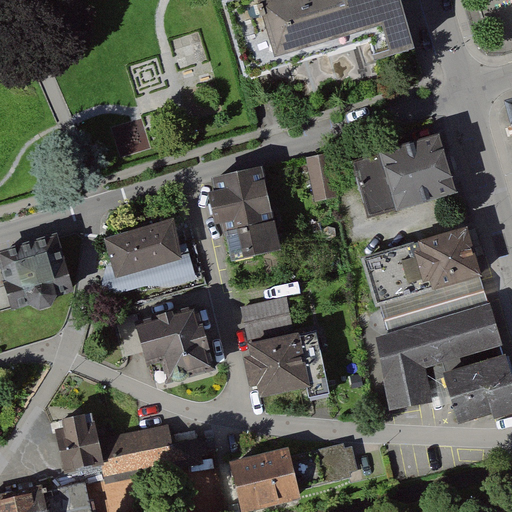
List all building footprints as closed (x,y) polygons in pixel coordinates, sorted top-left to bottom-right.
[(412,49),(396,0),(233,0),(219,4),(244,85),(368,47),(372,62),(412,49)] [(511,100),(501,103),(511,139),(511,100)] [(438,138),(352,163),(369,223),(455,199),(438,138)] [(329,156),(309,159),(316,201),(337,197),(329,156)] [(280,253),(261,171),(211,182),(214,195),(205,196),(214,235),(231,231),(238,263),(280,253)] [(170,222),(104,241),(116,280),(181,261),(170,222)] [(467,232),(416,248),(430,295),(481,282),(467,232)] [(54,239),(1,255),(9,284),(7,284),(14,307),(30,302),(31,304),(40,308),(49,305),(54,297),(53,295),(70,290),(63,265),(62,265),(54,239)] [(416,248),(361,264),(375,311),(430,295),(416,248)] [(285,300),(243,309),(250,339),(291,330),(285,300)] [(375,340),(388,413),(430,405),(422,373),(437,369),(502,352),(488,307),(375,340)] [(136,318),(118,323),(127,354),(144,349),(149,365),(151,364),(156,383),(168,380),(168,381),(173,380),(176,381),(180,382),(184,380),(186,378),(188,375),(212,369),(195,309),(138,325),(136,318)] [(254,359),(246,360),(252,386),(259,384),(261,396),(326,382),(316,333),(251,347),(254,359)] [(511,388),(502,352),(437,369),(455,429),(511,413),(511,388)] [(66,432),(57,434),(65,471),(102,463),(98,444),(94,426),(93,426),(90,415),(64,421),(66,432)] [(172,445),(168,429),(98,444),(102,463),(106,482),(158,471),(157,465),(207,455),(203,438),(172,445)] [(250,463),(251,466),(233,470),(243,509),(299,496),(297,489),(349,476),(342,447),(290,460),(288,453),(250,463)] [(41,487),(0,496),(0,511),(90,511),(85,484),(47,492),(46,489),(42,490),(41,487)]
